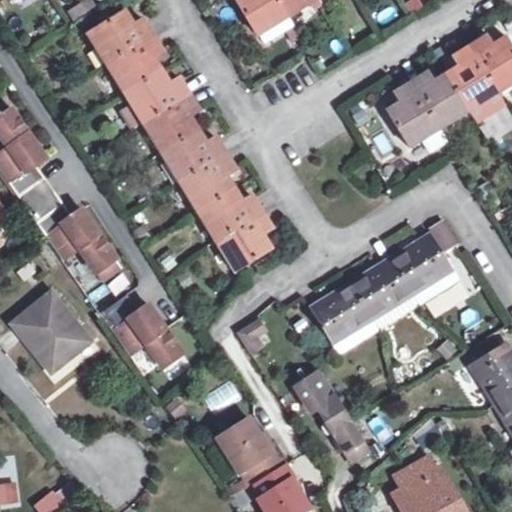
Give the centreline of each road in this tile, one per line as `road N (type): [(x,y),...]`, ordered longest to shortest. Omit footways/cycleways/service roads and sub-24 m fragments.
road 1 (residential): [(478,0),(257,134)]
road 2 (residential): [(332,255),(441,195),(456,199),(511,288)]
road 3 (residential): [(0,370),(73,457),(116,468)]
road 4 (residential): [(257,134),(174,0)]
road 5 (residential): [(257,134),(332,255)]
road 6 (residential): [(332,255),(225,322),(224,337)]
